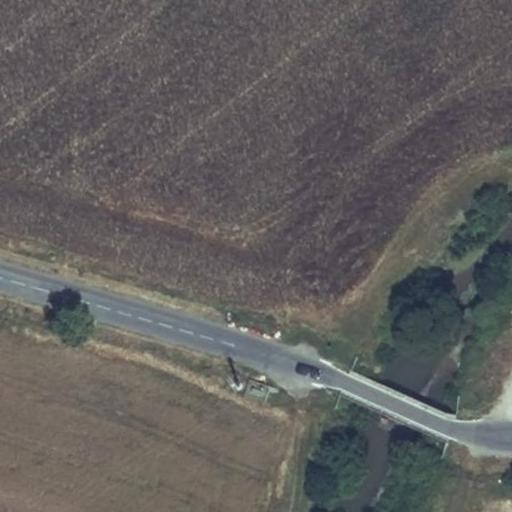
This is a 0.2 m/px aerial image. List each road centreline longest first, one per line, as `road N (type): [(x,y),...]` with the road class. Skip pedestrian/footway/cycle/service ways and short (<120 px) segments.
road 1 (tertiary): [(0,276),(320,371),(455,430),(511,434)]
road 2 (track): [(320,371),(293,511)]
